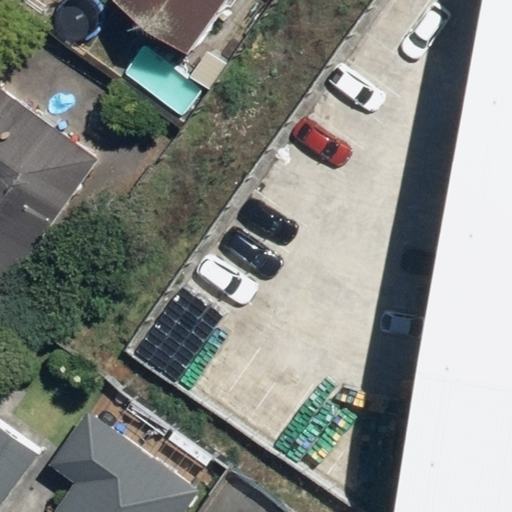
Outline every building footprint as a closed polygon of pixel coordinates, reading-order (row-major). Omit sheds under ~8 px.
[(245,0),(154,0),(217,43),(245,0)] [(511,511),(511,0),(491,0),(406,511),(511,511)] [(0,307),(112,152),(0,70),(0,307)] [(200,511),(220,486),(102,399),(61,454),(90,475),(63,511),(200,511)] [(0,511),(2,511),(48,448),(0,414),(0,511)]
